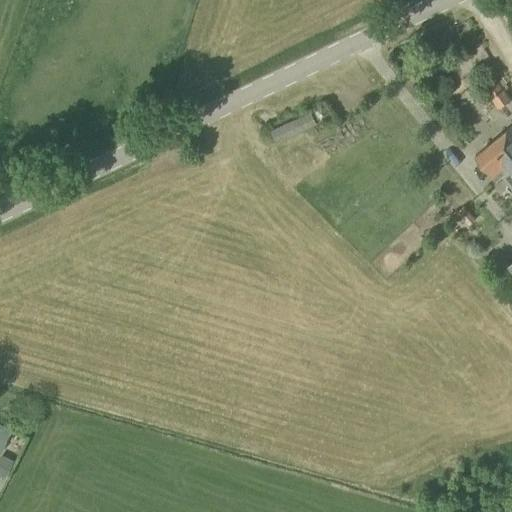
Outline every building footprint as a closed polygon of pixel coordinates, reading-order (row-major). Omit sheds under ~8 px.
[(498,109),(510,99),(497,83),(485,92),(498,109)] [(511,125),(475,156),(494,181),(500,176),(511,190),(511,125)] [(347,171),(370,150),(351,129),(328,150),(347,171)] [(468,226),(475,219),(463,206),(456,212),(468,226)] [(13,461),(0,455),(0,476),(5,479),(13,461)]
